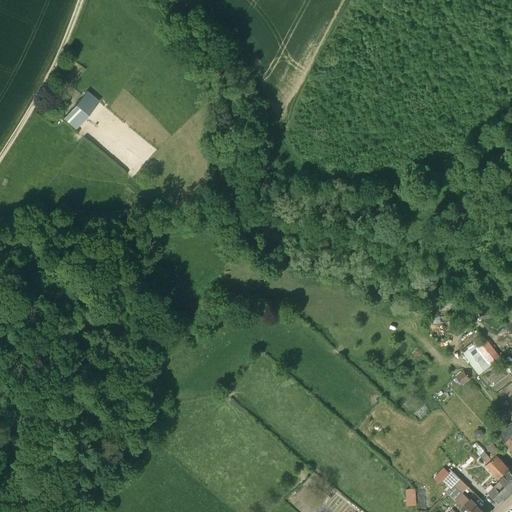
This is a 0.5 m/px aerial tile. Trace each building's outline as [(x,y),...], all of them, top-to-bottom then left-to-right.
[(76,129),(96,106),(83,95),(63,118),(76,129)] [(482,319),(496,316),(494,308),(480,311),(482,319)] [(480,345),(476,348),(490,365),(501,356),(487,339),(480,345)] [(511,424),(510,422),(508,424),(509,425),(499,433),(511,450),(511,424)] [(493,455),(499,450),(492,442),(486,447),(493,455)] [(485,451),(480,455),(487,463),(494,457),(492,455),(490,456),(485,451)] [(494,457),(487,463),(485,465),(498,478),(499,477),(500,478),(487,491),(493,497),(499,491),(505,497),(511,490),(511,470),(497,454),(494,457)] [(449,472),(444,467),(439,472),(444,477),(449,472)] [(449,473),(443,479),(449,484),(444,490),(446,492),(451,487),(454,484),(460,478),(459,477),(452,470),(449,473)] [(460,478),(454,484),(463,492),(469,486),(460,478)] [(483,511),(463,492),(454,501),(465,511),(483,511)]
